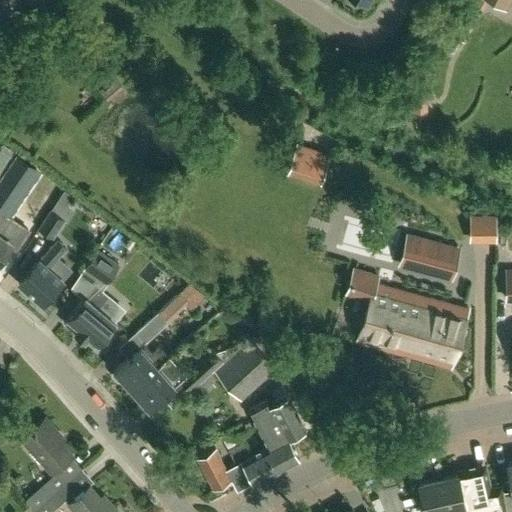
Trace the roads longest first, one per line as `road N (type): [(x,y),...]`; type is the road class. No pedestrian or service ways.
road 1 (residential): [(247,511),(351,453),(511,413)]
road 2 (residential): [(176,511),(0,318)]
road 3 (residential): [(403,0),(380,35),(366,39),(290,0)]
